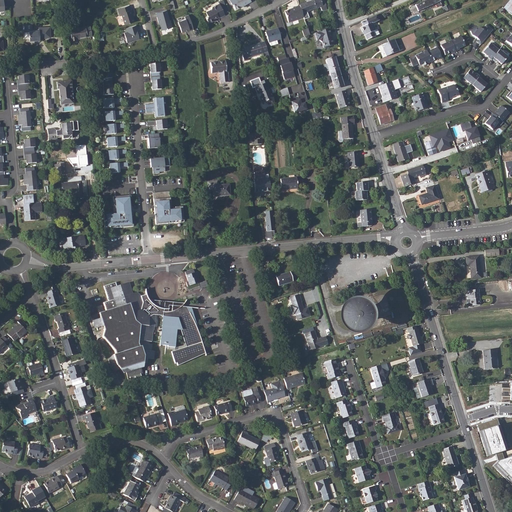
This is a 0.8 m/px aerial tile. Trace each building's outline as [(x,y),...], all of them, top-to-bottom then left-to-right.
[(229,0),(231,4),(233,5),(235,10),(240,7),(243,6),(244,6),(252,2),(250,0),(229,0)] [(313,0),(300,5),(300,6),(303,14),(316,9),(313,0)] [(313,0),(316,9),(319,8),(322,11),(327,9),(325,0),(313,0)] [(424,0),(425,0),(415,5),(417,11),(435,4),(435,5),(436,7),(441,5),(439,0),(424,0)] [(511,0),(509,0),(503,8),(511,14),(511,0)] [(211,10),(205,12),(207,17),(205,18),(208,24),(214,21),(213,19),(217,17),(218,19),(224,16),(219,4),(211,7),(211,10)] [(303,14),(300,6),(295,7),(295,8),(291,10),(285,12),(289,23),(304,18),(303,14)] [(129,7),(117,10),(119,18),(121,17),(124,27),(134,24),(133,19),(132,16),(131,11),(131,12),(129,7)] [(166,10),(155,13),(158,22),(159,22),(161,30),(171,27),(166,10)] [(178,22),(182,32),(188,30),(189,31),(194,30),(189,15),(185,16),(186,19),(178,22)] [(376,15),(361,21),(363,26),(361,27),(363,32),(363,31),(367,39),(375,36),(373,31),(375,30),(372,22),(374,21),(378,20),(376,15)] [(69,26),(71,40),(76,39),(76,38),(87,36),(92,36),(90,26),(78,27),(78,25),(69,26)] [(477,42),(480,45),(493,30),(488,26),(485,31),(480,27),(470,31),(472,36),(478,40),(477,42)] [(39,29),(39,32),(32,32),(32,27),(24,27),(25,33),(29,32),(30,41),(32,43),(40,42),(40,40),(50,39),(49,28),(39,29)] [(136,28),(126,31),(127,35),(124,35),(126,45),(139,42),(137,34),(138,34),(136,28)] [(266,32),(269,43),(277,41),(281,39),(283,45),(286,44),(281,28),(278,29),(278,28),(274,29),(274,31),(270,32),(270,31),(266,32)] [(323,30),(315,33),(317,41),(319,40),(322,42),(324,48),(325,48),(329,48),(330,46),(334,45),(330,29),(323,30)] [(462,36),(452,41),(456,51),(461,50),(460,48),(466,46),(462,36)] [(394,39),(381,44),(386,56),(399,51),(394,39)] [(456,51),(452,41),(440,46),(445,56),(456,51)] [(245,48),(240,50),(244,61),(248,60),(248,58),(263,53),(265,59),(269,58),(264,42),(259,43),(245,48)] [(499,50),(490,44),(484,52),(489,56),(487,58),(491,60),(493,58),(499,50)] [(437,48),(427,53),(432,62),(441,58),(437,48)] [(508,57),(499,50),(493,58),(502,65),(508,57)] [(427,53),(427,51),(410,59),(413,66),(419,64),(420,65),(422,64),(423,66),(432,62),(427,53)] [(326,60),(330,74),(340,72),(335,57),(326,60)] [(294,76),(288,58),(278,61),(284,79),(294,76)] [(220,83),(229,82),(228,72),(227,72),(225,61),(210,63),(211,74),(219,73),(220,83)] [(150,63),(151,73),(160,72),(159,62),(150,63)] [(377,65),(373,67),(376,73),(379,71),(379,69),(382,68),(380,63),(377,65)] [(373,67),(364,71),(368,85),(377,82),(373,67)] [(101,69),(102,79),(112,78),(111,68),(101,69)] [(479,77),(470,70),(463,78),(472,85),(478,78),(479,77)] [(160,72),(151,73),(151,81),(161,80),(160,72)] [(340,72),(330,74),(335,89),(344,86),(340,72)] [(20,82),(18,82),(19,90),(20,90),(21,98),(31,98),(31,89),(29,89),(28,81),(30,81),(29,73),(19,74),(20,82)] [(409,76),(398,78),(400,85),(411,82),(409,76)] [(112,78),(102,79),(103,87),(112,86),(112,78)] [(255,87),(257,94),(260,94),(261,97),(260,98),(262,103),(266,101),(267,105),(274,103),(271,94),(266,80),(260,82),(259,79),(257,78),(251,81),(254,88),(255,87)] [(487,85),(478,78),(472,85),(472,86),(481,93),(487,85)] [(161,80),(151,81),(152,90),(161,89),(161,80)] [(72,81),(57,82),(57,90),(60,90),(61,105),(74,103),(72,81)] [(391,82),(378,86),(382,97),(388,95),(390,100),(396,98),(391,82)] [(449,101),(448,99),(448,98),(452,96),(453,97),(456,96),(452,85),(438,89),(442,103),(449,101)] [(112,86),(103,87),(104,96),(113,95),(112,86)] [(289,95),(287,88),(280,90),(282,97),(289,95)] [(346,91),(335,94),(339,109),(350,106),(347,98),(348,98),(346,91)] [(422,94),(412,97),(416,112),(427,108),(422,94)] [(396,98),(390,100),(391,104),(397,102),(399,108),(402,107),(403,106),(399,97),(396,98)] [(103,99),(104,108),(114,108),(113,103),(122,102),(121,98),(103,99)] [(163,99),(154,99),(155,103),(145,104),(146,113),(155,112),(155,117),(164,117),(163,99)] [(294,114),(308,111),(305,102),(300,103),(299,100),(291,102),(294,114)] [(385,105),(376,108),(381,125),(394,120),(390,109),(387,110),(385,105)] [(510,112),(500,105),(493,113),(501,119),(503,121),(510,112)] [(19,112),(20,123),(23,123),(23,125),(22,125),(22,130),(31,129),(31,125),(32,125),(31,110),(30,110),(29,107),(20,107),(20,111),(22,110),(22,112),(19,112)] [(319,114),(312,115),(313,119),(322,117),(322,113),(320,107),(317,108),(319,114)] [(104,112),(105,122),(115,121),(114,116),(123,115),(123,111),(104,112)] [(492,130),(501,119),(493,113),(485,124),(492,130)] [(341,131),(339,131),(339,138),(338,139),(338,141),(339,142),(342,142),(343,141),(343,139),(353,139),(352,124),(353,124),(352,117),(341,118),(342,125),(341,125),(341,131)] [(165,120),(147,121),(147,126),(156,125),(157,130),(166,130),(165,120)] [(54,130),(48,130),(49,141),(57,141),(57,138),(63,138),(63,140),(69,140),(72,136),(72,132),(78,131),(78,122),(70,122),(70,124),(62,125),(62,129),(61,129),(60,131),(56,131),(54,130)] [(472,144),(480,141),(476,127),(471,129),(469,122),(460,125),(462,132),(464,132),(467,141),(471,140),(472,144)] [(106,125),(106,134),(116,133),(116,128),(124,128),(124,123),(106,125)] [(452,141),(448,128),(429,135),(433,147),(437,146),(439,153),(450,149),(448,142),(452,141)] [(107,138),(107,147),(117,146),(117,141),(125,141),(125,136),(107,138)] [(26,146),(24,147),(25,155),(26,155),(27,163),(37,162),(37,154),(35,154),(35,145),(36,145),(35,138),(25,138),(26,146)] [(158,139),(149,139),(149,148),(159,148),(158,139)] [(402,141),(393,145),(394,148),(393,148),(398,162),(408,159),(407,153),(412,151),(410,144),(404,146),(402,141)] [(108,151),(109,160),(119,159),(118,154),(127,154),(126,149),(108,151)] [(347,153),(348,167),(358,167),(359,167),(359,161),(359,160),(359,158),(358,152),(347,153)] [(151,165),(154,164),(154,167),(153,167),(153,168),(154,174),(160,173),(160,172),(165,172),(165,166),(170,166),(169,156),(164,157),(164,158),(150,159),(151,165)] [(109,164),(110,173),(119,172),(119,167),(128,167),(127,163),(109,164)] [(401,176),(404,187),(415,183),(413,178),(419,176),(420,177),(426,175),(423,164),(407,169),(409,173),(401,176)] [(65,175),(64,169),(64,165),(51,166),(53,176),(65,175)] [(27,173),(24,173),(25,184),(28,184),(28,186),(27,186),(28,191),(37,190),(36,186),(37,186),(36,170),(35,171),(35,167),(26,168),(26,171),(27,171),(27,173)] [(264,171),(254,172),(254,179),(253,179),(254,192),(270,190),(269,180),(268,178),(264,178),(264,171)] [(488,171),(475,175),(479,187),(481,193),(492,189),(488,177),(489,177),(488,171)] [(282,179),(280,179),(281,190),(297,189),(297,184),(296,178),(282,179)] [(76,197),(83,197),(81,181),(61,183),(62,194),(75,192),(76,197)] [(212,191),(213,196),(221,195),(222,196),(229,195),(229,184),(218,185),(218,184),(216,184),(216,181),(207,182),(208,192),(212,191)] [(355,192),(356,201),(367,200),(366,191),(368,191),(367,182),(356,183),(357,192),(355,192)] [(428,193),(419,196),(422,204),(439,199),(434,185),(426,188),(428,193)] [(153,193),(156,225),(183,222),(182,208),(171,208),(170,192),(153,193)] [(24,204),(23,204),(25,221),(36,220),(35,212),(43,211),(42,202),(34,203),(33,194),(23,195),(24,204)] [(105,213),(106,229),(134,226),(131,196),(114,197),(115,212),(105,213)] [(361,223),(357,224),(358,228),(362,227),(371,226),(371,223),(372,222),(370,209),(360,211),(361,223)] [(272,211),(264,212),(265,224),(273,223),(272,211)] [(78,237),(78,236),(64,239),(65,243),(63,243),(64,249),(73,247),(73,249),(79,248),(79,246),(86,245),(84,236),(78,237)] [(506,248),(485,250),(485,257),(504,255),(504,253),(506,253),(506,248)] [(479,256),(466,257),(467,266),(470,265),(471,279),(481,278),(479,256)] [(193,270),(185,272),(188,282),(186,282),(187,287),(198,283),(200,283),(197,273),(194,273),(193,270)] [(290,272),(275,276),(278,286),(279,286),(279,289),(285,287),(284,284),(292,282),(290,272)] [(200,283),(198,283),(200,289),(209,286),(207,280),(200,283)] [(157,320),(157,315),(163,316),(160,345),(168,346),(168,347),(175,347),(177,328),(180,328),(186,347),(171,352),(175,364),(177,363),(177,366),(204,354),(203,351),(202,347),(203,347),(200,338),(196,325),(191,315),(193,315),(191,307),(181,307),(180,308),(178,309),(176,310),(174,311),(172,312),(170,312),(168,313),(168,309),(165,309),(163,309),(161,309),(159,308),(157,308),(156,307),(154,306),(153,305),(151,304),(150,303),(149,302),(148,301),(148,299),(147,298),(146,297),(146,295),(141,297),(140,295),(136,292),(133,294),(129,282),(116,286),(115,282),(103,286),(108,302),(103,303),(105,312),(98,314),(100,320),(92,322),(94,329),(102,327),(103,331),(103,332),(102,338),(114,352),(114,353),(115,356),(113,356),(108,360),(111,369),(115,371),(120,370),(126,368),(128,372),(126,373),(128,378),(130,377),(132,384),(143,380),(140,373),(143,373),(141,368),(143,367),(143,365),(147,363),(147,358),(154,359),(154,351),(152,351),(152,345),(149,344),(149,342),(151,342),(152,331),(154,331),(154,327),(156,327),(157,320)] [(54,287),(52,289),(53,292),(47,294),(49,298),(47,298),(51,310),(62,307),(57,291),(59,290),(57,286),(54,287)] [(473,292),(467,293),(468,299),(470,299),(471,306),(480,305),(478,289),(473,290),(473,292)] [(344,296),(334,326),(363,336),(373,307),(344,296)] [(301,298),(291,301),(293,308),(292,309),(295,318),(296,318),(298,324),(312,319),(309,311),(305,313),(303,306),(301,298)] [(148,301),(149,302),(150,303),(151,304),(153,305),(154,306),(156,307),(157,308),(159,308),(161,309),(163,309),(165,309),(168,309),(168,313),(170,312),(172,312),(174,311),(176,310),(178,309),(180,308),(181,307),(182,305),(184,304),(148,301)] [(64,313),(55,316),(59,329),(58,330),(59,333),(64,332),(68,331),(67,327),(68,327),(64,313)] [(14,328),(7,334),(14,341),(18,337),(20,338),(27,332),(24,328),(27,326),(21,319),(18,322),(20,324),(15,328),(14,328)] [(416,326),(407,328),(408,332),(409,331),(410,334),(408,336),(409,339),(411,340),(413,346),(419,345),(422,344),(418,329),(417,329),(416,326)] [(314,330),(304,334),(309,350),(319,347),(328,344),(325,336),(318,339),(318,340),(316,338),(314,330)] [(0,338),(0,352),(7,346),(9,343),(4,337),(1,339),(0,338)] [(72,339),(62,342),(67,358),(77,355),(72,339)] [(496,349),(483,350),(485,369),(497,368),(496,358),(497,358),(496,349)] [(418,359),(408,362),(413,376),(422,373),(418,359)] [(70,369),(68,369),(70,377),(73,385),(82,382),(79,374),(85,372),(83,366),(87,364),(86,360),(69,366),(70,369)] [(327,374),(328,379),(340,375),(338,370),(337,366),(335,360),(330,361),(330,360),(324,362),(324,363),(324,366),(326,367),(328,373),(327,374)] [(40,364),(28,368),(31,377),(39,374),(40,376),(44,375),(40,364)] [(381,369),(380,365),(371,368),(372,372),(371,372),(376,388),(386,385),(384,378),(382,369),(381,369)] [(301,373),(283,379),(286,390),(291,389),(290,388),(304,383),(301,373)] [(431,378),(417,382),(422,397),(433,394),(430,386),(433,385),(431,378)] [(330,382),(336,398),(346,395),(345,390),(344,390),(343,387),(344,387),(342,383),(343,383),(341,379),(330,382)] [(20,386),(19,383),(18,380),(7,383),(9,390),(10,390),(11,393),(22,390),(21,386),(20,386)] [(281,386),(263,392),(267,402),(284,397),(281,386)] [(86,391),(86,388),(85,387),(74,390),(79,408),(91,404),(89,399),(86,391)] [(252,394),(243,397),(246,407),(255,404),(260,402),(257,391),(251,393),(252,394)] [(40,402),(43,411),(46,410),(47,411),(57,408),(53,396),(49,397),(49,399),(40,402)] [(23,404),(15,407),(16,409),(19,410),(20,412),(19,413),(22,419),(27,417),(27,416),(27,415),(36,411),(31,398),(26,400),(28,403),(23,405),(23,404)] [(346,400),(336,403),(337,407),(338,407),(342,418),(352,415),(349,408),(350,407),(349,403),(347,403),(346,400)] [(229,402),(214,407),(216,416),(232,411),(229,402)] [(438,404),(428,407),(430,412),(429,412),(434,426),(445,423),(440,408),(438,404)] [(198,410),(195,411),(198,422),(201,420),(208,418),(208,417),(211,416),(208,405),(202,406),(202,407),(197,409),(198,410)] [(170,413),(167,414),(171,427),(174,426),(174,425),(186,421),(183,411),(182,411),(182,408),(180,408),(175,409),(174,411),(175,413),(171,414),(170,413)] [(290,416),(292,422),(294,421),(296,427),(306,424),(302,412),(290,416)] [(393,412),(382,416),(384,422),(385,422),(387,427),(385,428),(387,434),(400,430),(398,425),(396,424),(395,418),(396,417),(394,412),(393,412)] [(94,413),(82,417),(83,421),(85,420),(88,429),(89,428),(90,433),(101,429),(99,425),(98,425),(94,413)] [(143,418),(145,428),(157,424),(158,425),(162,424),(159,413),(143,418)] [(479,431),(498,425),(496,419),(477,425),(479,431)] [(353,420),(342,423),(344,427),(345,427),(348,438),(358,435),(356,428),(357,428),(355,423),(354,424),(353,420)] [(502,452),(505,451),(498,425),(479,431),(486,456),(495,454),(502,452)] [(237,442),(254,450),(259,441),(245,434),(246,432),(243,431),(237,442)] [(306,433),(296,436),(297,440),(298,440),(302,452),(312,449),(309,443),(306,433)] [(57,437),(51,439),(55,450),(61,448),(61,449),(65,448),(66,448),(70,447),(67,437),(63,438),(62,436),(58,438),(57,437)] [(209,438),(205,440),(208,450),(212,449),(212,451),(217,449),(218,450),(224,448),(221,437),(217,438),(216,437),(210,439),(209,438)] [(3,441),(1,451),(8,453),(15,455),(17,446),(13,445),(14,443),(3,441)] [(315,441),(309,443),(312,449),(313,453),(318,451),(315,441)] [(358,441),(347,444),(352,460),(356,459),(358,460),(363,458),(360,449),(361,449),(358,441)] [(29,442),(26,454),(32,455),(32,456),(37,457),(37,458),(41,458),(43,448),(39,447),(40,445),(35,444),(35,443),(29,442)] [(189,448),(185,450),(189,460),(198,457),(199,459),(203,457),(200,446),(190,449),(189,448)] [(452,446),(442,449),(444,455),(448,468),(459,465),(452,446)] [(265,459),(263,461),(265,466),(267,467),(270,466),(270,463),(279,460),(276,451),(277,451),(275,447),(265,450),(268,458),(265,459)] [(495,454),(498,461),(504,459),(502,452),(495,454)] [(306,461),(307,465),(308,464),(310,470),(311,474),(325,469),(322,460),(320,460),(318,457),(315,458),(306,461)] [(498,461),(493,466),(511,485),(511,459),(510,457),(504,459),(498,461)] [(144,461),(137,474),(145,479),(150,469),(151,470),(153,466),(144,461)] [(74,470),(66,474),(71,483),(79,479),(78,477),(85,474),(81,465),(73,469),(74,470)] [(364,466),(354,469),(358,483),(370,479),(369,475),(370,472),(367,469),(366,470),(364,466)] [(463,469),(453,473),(455,477),(454,477),(458,490),(469,487),(468,482),(467,478),(466,478),(465,474),(464,474),(463,469)] [(281,470),(274,472),(275,477),(274,477),(276,483),(273,484),(273,486),(274,489),(275,490),(278,489),(288,486),(284,474),(283,474),(281,470)] [(215,471),(208,484),(214,487),(216,484),(227,490),(232,480),(215,471)] [(43,484),(48,494),(58,489),(58,488),(61,486),(56,477),(49,480),(49,481),(43,484)] [(315,482),(318,491),(320,490),(321,491),(324,501),(333,498),(326,479),(315,482)] [(424,482),(418,484),(419,488),(420,493),(421,493),(422,496),(423,500),(433,497),(431,491),(432,489),(429,480),(424,482)] [(130,482),(123,495),(135,501),(137,496),(135,495),(139,487),(130,482)] [(375,486),(362,490),(366,504),(376,501),(375,498),(377,497),(375,490),(376,490),(375,486)] [(45,498),(40,487),(31,492),(32,494),(24,498),(30,508),(38,504),(37,502),(45,498)] [(240,490),(234,501),(241,505),(241,504),(253,510),(259,500),(252,496),(254,493),(247,489),(245,492),(240,490)] [(171,496),(167,504),(164,509),(170,511),(174,511),(180,501),(183,503),(185,499),(174,493),(172,496),(171,496)] [(283,511),(285,511),(286,511),(288,511),(294,503),(285,497),(276,511),(283,511)] [(466,499),(462,500),(465,511),(477,511),(477,509),(476,506),(477,506),(476,502),(474,502),(473,497),(472,497),(466,499)]
